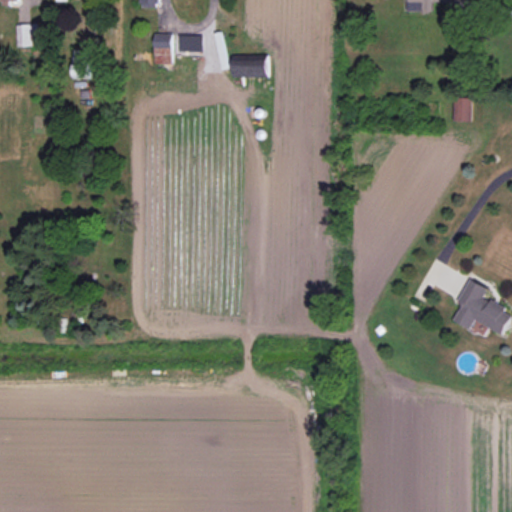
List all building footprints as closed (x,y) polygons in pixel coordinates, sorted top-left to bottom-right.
[(408,0),(408,11),(433,12),(433,1),(446,1),(445,0),(408,0)] [(38,24),(17,24),(18,47),(39,46),(38,24)] [(173,64),(173,33),(155,33),(155,64),(173,64)] [(73,49),(74,79),(91,78),(90,49),(73,49)] [(269,59),(234,60),(234,77),(269,76),(269,59)] [(473,97),(455,96),(454,120),(472,121),(473,97)] [(504,334),(511,318),(511,310),(486,297),(490,288),(471,278),(459,302),(464,304),(456,320),(473,328),(477,320),(504,334)]
